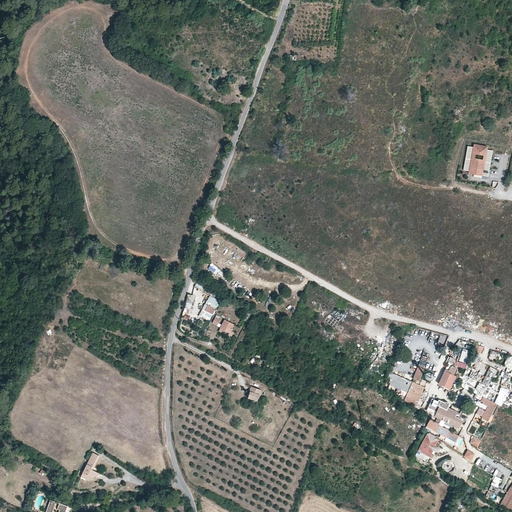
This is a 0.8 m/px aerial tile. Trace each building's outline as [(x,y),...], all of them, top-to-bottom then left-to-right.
[(467,146),(463,170),(469,171),(469,172),(470,167),(472,168),(472,171),(482,173),(481,176),(488,177),(492,151),(486,150),(487,147),(482,146),(482,147),(478,147),(478,146),(474,145),(473,148),(467,146)] [(469,172),(469,171),(468,174),(481,176),(482,173),(472,171),(472,168),(470,167),(469,172)] [(216,276),(224,280),(227,275),(219,270),(216,276)] [(210,296),(213,292),(204,287),(202,291),(210,296)] [(212,314),(215,309),(208,305),(206,308),(205,310),(212,314)] [(219,323),(221,319),(216,317),(212,323),(217,326),(219,323)] [(231,330),(234,324),(233,324),(227,321),(225,320),(222,325),(221,328),(219,331),(221,332),(223,329),(226,331),(229,332),(228,334),(232,336),(234,332),(231,330)] [(479,343),(478,342),(475,348),(482,351),(483,351),(485,346),(479,343)] [(467,363),(471,350),(463,348),(460,361),(462,361),(467,363)] [(478,361),(482,351),(475,348),(471,358),(478,361)] [(449,388),(457,370),(457,369),(457,368),(456,368),(451,365),(449,369),(446,367),(438,383),(449,388)] [(430,383),(435,372),(424,367),(419,378),(430,383)] [(425,387),(393,373),(390,378),(392,379),(390,385),(403,391),(408,393),(405,400),(416,407),(425,387)] [(511,383),(504,380),(496,402),(497,403),(502,406),(503,403),(510,387),(511,383)] [(403,391),(390,385),(388,389),(400,397),(403,391)] [(261,390),(252,386),(251,389),(248,397),(257,401),(261,390)] [(511,387),(510,387),(503,403),(511,406),(511,387)] [(496,402),(483,396),(481,400),(483,402),(485,402),(484,404),(488,406),(482,418),(488,421),(497,403),(496,402)] [(438,401),(432,398),(426,410),(428,411),(427,413),(432,415),(438,401)] [(445,402),(444,403),(438,400),(438,401),(432,415),(431,415),(459,428),(463,420),(455,416),(457,412),(448,408),(449,404),(449,403),(448,402),(446,401),(445,402)] [(449,430),(430,419),(426,425),(448,438),(452,432),(449,430)] [(436,436),(429,432),(428,433),(427,433),(427,434),(419,449),(416,455),(425,460),(427,455),(430,457),(433,450),(437,453),(440,447),(436,445),(439,439),(436,437),(436,436)] [(481,440),(474,436),(470,442),(477,447),(481,440)] [(471,460),(475,454),(468,450),(464,456),(468,459),(471,460)] [(91,469),(98,455),(93,453),(82,473),(86,475),(87,474),(94,478),(95,478),(98,473),(92,470),(91,469)] [(100,456),(98,455),(91,469),(92,470),(97,460),(100,456)] [(449,473),(454,465),(447,459),(441,467),(449,473)] [(65,473),(68,470),(59,464),(58,464),(56,466),(65,473)] [(510,508),(511,504),(511,478),(498,501),(510,508)] [(65,511),(68,506),(50,500),(45,511),(65,511)]
